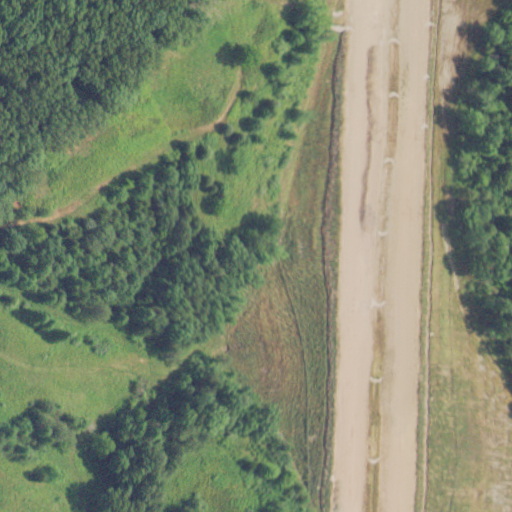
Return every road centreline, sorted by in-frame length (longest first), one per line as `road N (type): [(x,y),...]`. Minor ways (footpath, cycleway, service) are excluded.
road 1 (trunk): [(398,511),(418,0)]
road 2 (trunk): [(363,0),(347,511)]
